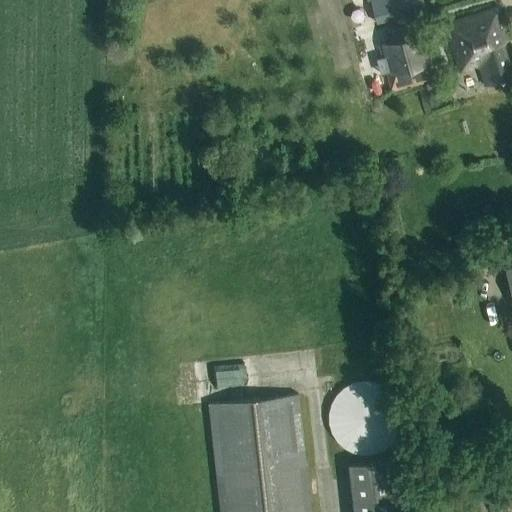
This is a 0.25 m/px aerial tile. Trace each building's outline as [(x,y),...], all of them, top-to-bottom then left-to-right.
[(368,0),(352,4),(358,29),(425,12),(422,0),(368,0)] [(481,87),(511,78),(501,43),(507,41),(497,8),(445,24),(460,71),(475,66),(481,87)] [(430,64),(422,33),(380,45),(393,93),(430,82),(425,65),(430,64)] [(435,98),(448,95),(445,85),(432,88),(435,98)] [(337,393),(328,407),(327,424),(332,439),(344,450),(360,455),(376,453),(390,444),(399,430),(400,414),(394,399),(383,387),(367,382),(351,384),(337,393)] [(220,511),(310,511),(298,394),(208,404),(220,511)] [(353,511),(410,511),(404,458),(348,464),(353,511)]
